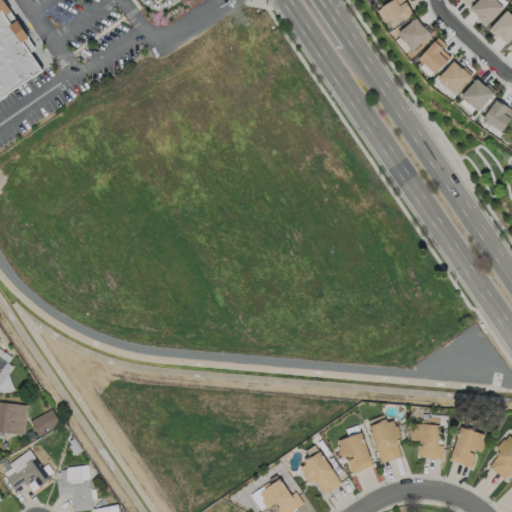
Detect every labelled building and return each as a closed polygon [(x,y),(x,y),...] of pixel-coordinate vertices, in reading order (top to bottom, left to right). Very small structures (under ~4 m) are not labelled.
[(414,13),(405,0),(392,0),(378,10),(391,29),(414,13)] [(470,10),(480,0),(498,0),(504,6),(486,25),(470,10)] [(511,38),(507,44),(490,29),(508,10),(511,13),(511,38)] [(0,11),(43,74),(0,102),(0,11)] [(399,32),(417,17),(432,34),(413,50),(399,32)] [(435,73),(419,58),(440,37),(448,45),(443,50),(450,58),(435,73)] [(456,94),(472,73),(454,59),(438,80),(456,94)] [(477,111),(461,96),(479,77),(495,93),(477,111)] [(511,117),(501,132),(483,118),(497,98),(511,109),(511,117)] [(13,366),(0,383),(0,337),(1,339),(0,340),(0,347),(12,356),(8,362),(13,366)] [(0,401),(27,404),(23,434),(0,430),(0,401)] [(61,423),(38,436),(30,420),(52,408),(61,423)] [(439,418),(438,424),(439,424),(437,444),(443,445),(441,459),(420,456),(420,455),(417,455),(418,444),(421,445),(422,440),(417,440),(417,439),(416,439),(416,440),(409,439),(410,429),(413,430),(414,423),(419,424),(419,423),(420,423),(421,420),(427,420),(427,416),(439,418)] [(385,418),(387,422),(393,420),(395,426),(397,425),(400,436),(396,438),(397,442),(396,442),(401,456),(392,459),(380,463),(368,426),(375,423),(375,422),(385,418)] [(361,432),(372,465),(360,469),(360,470),(352,473),(347,461),(349,458),(353,457),(352,455),(350,456),(349,454),(341,457),(337,447),(339,446),(337,440),(348,436),(345,429),(357,424),(360,432),(361,432)] [(484,441),(481,451),(472,448),(472,450),(469,449),(469,452),(473,453),(474,456),(470,467),(461,464),(449,459),(460,426),(466,428),(466,427),(473,429),(473,431),(484,434),(482,440),(484,441)] [(36,436),(29,440),(26,435),(26,434),(25,432),(31,429),(32,431),(33,430),(36,436)] [(82,450),(74,455),(68,445),(70,444),(68,441),(71,439),(69,436),(71,434),(82,450)] [(508,435),(511,438),(511,470),(504,480),(488,465),(497,455),(496,454),(499,451),(495,447),(502,439),(504,440),(508,435)] [(50,478),(32,491),(27,484),(26,484),(24,481),(13,489),(5,477),(6,476),(4,472),(11,467),(8,463),(29,448),(42,466),(47,463),(53,471),(48,475),(50,478)] [(319,450),(341,483),(324,494),(316,483),(315,483),(313,480),(308,483),(302,473),(303,472),(300,467),(305,463),(303,460),(311,455),(311,456),(319,450)] [(10,467),(1,473),(0,471),(0,461),(5,459),(10,467)] [(87,464),(90,489),(95,488),(96,498),(91,499),(92,509),(73,511),(71,493),(58,494),(56,479),(57,479),(56,472),(59,472),(59,469),(66,469),(66,467),(87,464)] [(280,477),(291,493),(295,490),(303,502),(288,511),(280,511),(276,506),(279,504),(276,500),(273,502),(274,504),(270,507),(268,505),(265,507),(260,499),(263,497),(259,492),(264,489),(264,488),(264,487),(262,484),(269,479),(272,483),(280,477)]
